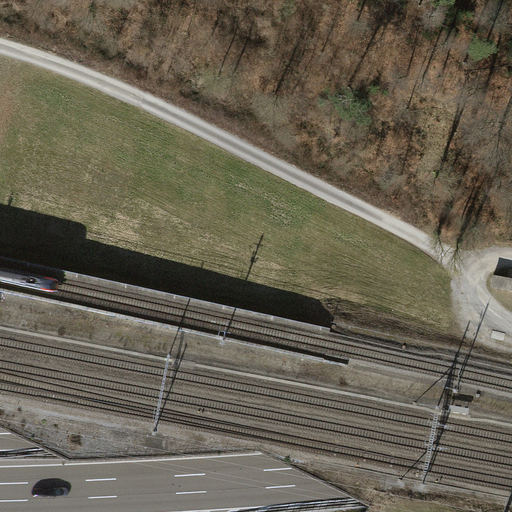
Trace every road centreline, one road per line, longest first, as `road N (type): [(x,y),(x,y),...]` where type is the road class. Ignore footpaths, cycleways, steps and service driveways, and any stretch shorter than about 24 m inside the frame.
road 1 (track): [(477,268),(168,112),(0,46)]
road 2 (motorway): [(511,383),(275,410),(0,424)]
road 3 (motorway): [(0,493),(310,476),(511,453)]
road 4 (track): [(0,311),(284,366)]
